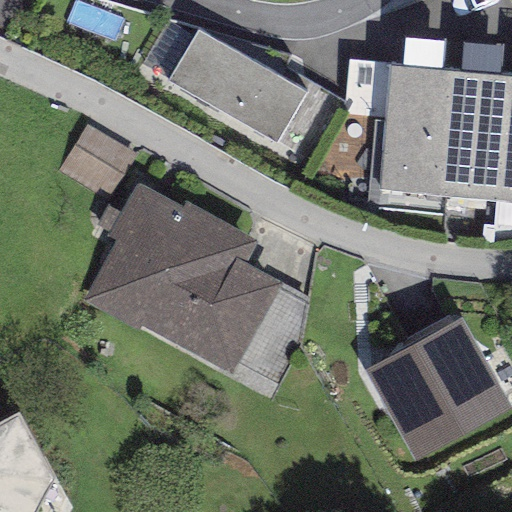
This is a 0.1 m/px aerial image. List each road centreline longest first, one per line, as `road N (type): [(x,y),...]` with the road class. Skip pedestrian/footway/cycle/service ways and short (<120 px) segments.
road 1 (residential): [(0,58),(297,216),(428,258),(511,267)]
road 2 (residential): [(182,0),(292,19),(359,0)]
